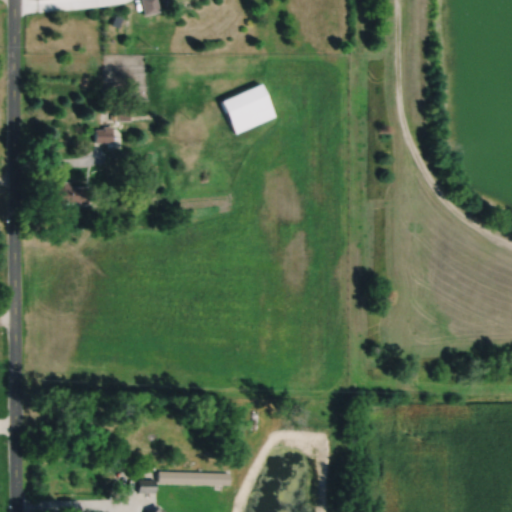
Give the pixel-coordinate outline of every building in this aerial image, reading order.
[(138,0),(141,14),(156,10),(154,0),(138,0)] [(218,100),(232,132),(272,115),(257,82),(218,100)] [(128,120),(127,111),(116,111),(116,120),(128,120)] [(92,128),(92,142),(110,142),(110,126),(101,126),(101,128),(92,128)] [(53,185),(53,202),(59,202),(59,203),(74,203),(74,204),(85,204),(85,186),(67,186),(67,181),(60,181),(60,185),(53,185)] [(234,446),(232,454),(238,456),(241,448),(234,446)] [(155,472),(155,483),(227,484),(227,474),(155,472)] [(135,480),(136,493),(153,492),(153,479),(135,480)]
